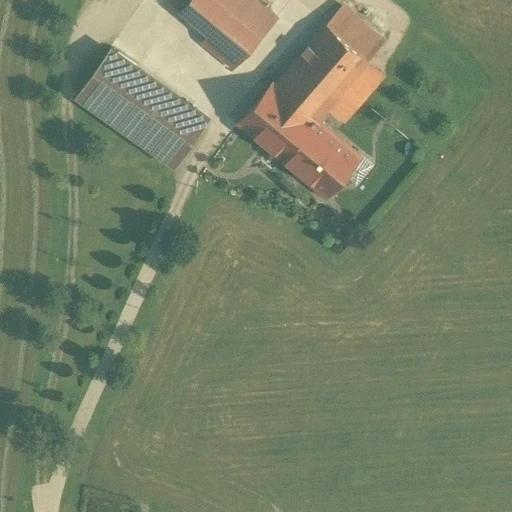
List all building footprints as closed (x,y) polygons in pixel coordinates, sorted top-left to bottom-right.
[(169,0),(181,10),(188,0),(169,0)] [(257,36),(215,0),(188,0),(181,10),(208,32),(201,40),(231,66),(257,36)] [(260,0),(215,0),(257,36),(276,14),(260,0)] [(325,24),(274,83),(315,118),(326,105),(366,59),(325,24)] [(202,124),(105,54),(76,93),(173,163),(202,124)] [(380,72),(366,59),(326,105),(341,117),(380,72)] [(371,164),(315,118),(274,83),(272,82),(238,120),(324,193),(342,172),(355,183),(371,164)]
